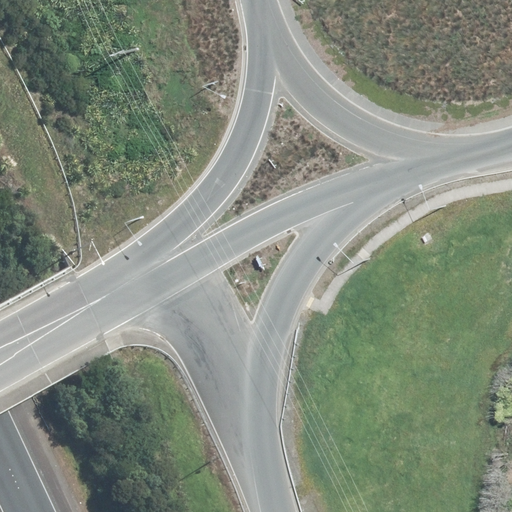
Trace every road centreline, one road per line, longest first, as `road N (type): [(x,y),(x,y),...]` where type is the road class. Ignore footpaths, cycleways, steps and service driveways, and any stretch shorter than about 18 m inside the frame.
road 1 (motorway): [(409,165),(323,248),(290,304),(269,403),(280,511)]
road 2 (tertiary): [(90,308),(207,205),(257,142),(276,83),(274,0)]
road 3 (tertiary): [(409,165),(90,308)]
road 4 (tertiary): [(454,147),(412,139),(337,95),(308,62),(278,0)]
